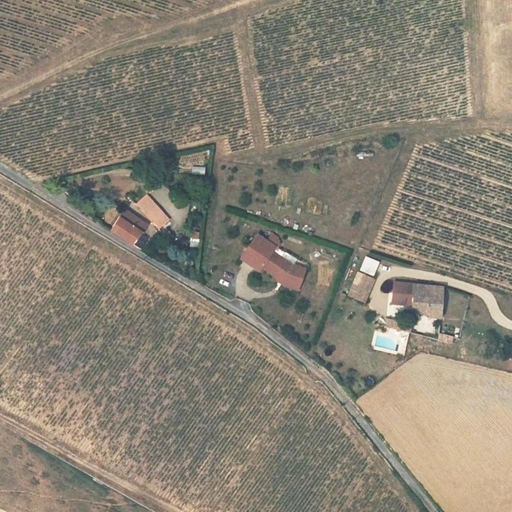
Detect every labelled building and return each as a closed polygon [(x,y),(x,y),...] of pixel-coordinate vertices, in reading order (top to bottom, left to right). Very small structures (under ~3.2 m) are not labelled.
[(159,229),(168,220),(158,210),(149,217),(148,218),(159,229)] [(126,212),(112,232),(133,245),(133,244),(142,250),(148,241),(140,235),(146,226),(126,212)] [(256,235),(240,259),(258,271),(261,267),(278,279),(280,281),(282,277),(287,281),(299,285),(304,271),(291,266),(271,252),(274,248),(256,235)] [(373,275),(379,260),(364,255),(359,270),(373,275)] [(318,259),(317,284),(329,284),(329,259),(318,259)] [(364,276),(354,297),(364,302),(374,280),(364,276)] [(278,279),(276,281),(284,287),(297,291),(299,285),(287,281),(282,277),(280,281),(278,279)] [(441,314),(443,288),(394,283),(392,303),(404,305),(405,305),(405,301),(413,302),(412,307),(412,311),(441,314)] [(377,315),(376,323),(384,324),(385,316),(377,315)] [(390,319),(389,328),(410,333),(412,324),(390,319)] [(441,333),(439,341),(458,346),(460,338),(441,333)]
